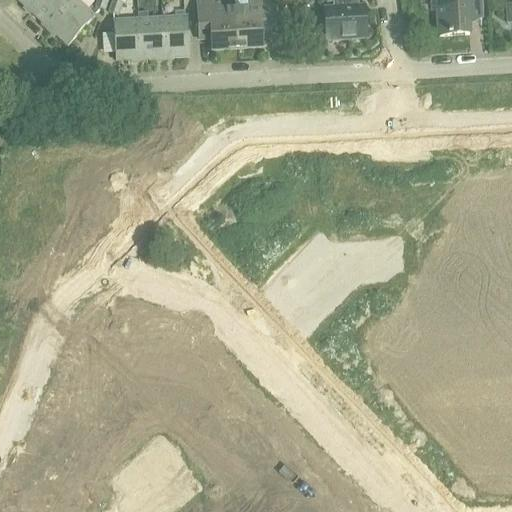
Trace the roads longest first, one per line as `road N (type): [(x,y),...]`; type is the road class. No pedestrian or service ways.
road 1 (residential): [(0,20),(55,74),(80,84),(398,72)]
road 2 (residential): [(110,248),(245,131),(399,123)]
road 3 (residential): [(422,511),(248,330)]
road 4 (residential): [(110,248),(39,313),(0,420)]
road 5 (residential): [(248,330),(194,272),(110,248)]
road 6 (residential): [(248,330),(326,257),(381,256)]
